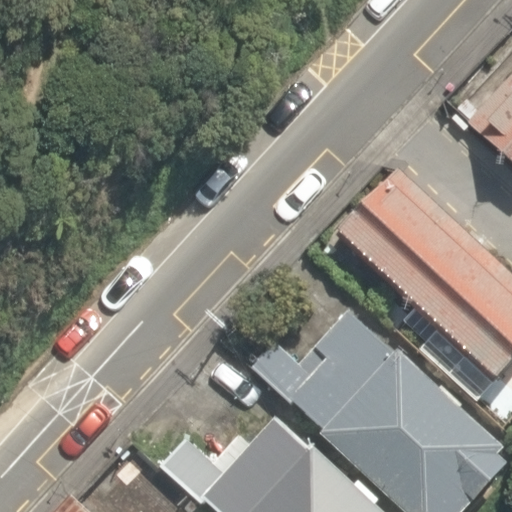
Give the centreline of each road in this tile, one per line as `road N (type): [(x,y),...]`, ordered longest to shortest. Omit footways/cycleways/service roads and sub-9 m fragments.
road 1 (residential): [(450,0),(0,484)]
road 2 (track): [(0,182),(29,125),(71,0)]
road 3 (track): [(324,0),(332,131)]
